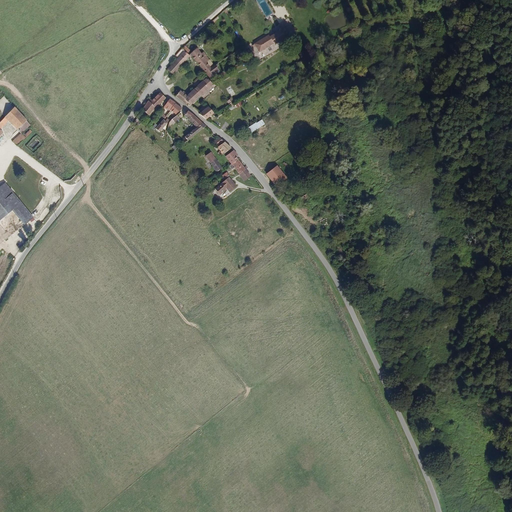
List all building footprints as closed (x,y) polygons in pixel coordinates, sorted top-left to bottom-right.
[(291,42),(295,40),(293,36),(295,32),(294,30),(293,29),(291,27),(289,27),(287,28),(286,30),(286,32),(276,38),(274,36),(261,44),(262,46),(266,52),(279,44),(280,46),(283,44),(285,46),(287,46),(290,45),(291,42)] [(197,54),(191,48),(188,52),(194,57),(197,54)] [(212,60),(214,59),(210,54),(208,55),(204,51),(197,58),(211,73),(219,67),(212,60)] [(194,57),(188,52),(182,58),(185,61),(183,62),(189,68),(196,59),(194,57)] [(181,76),(189,68),(183,62),(175,72),(181,76)] [(222,73),(221,71),(224,69),(221,65),(219,67),(211,73),(216,78),(222,73)] [(197,105),(219,84),(211,75),(208,78),(210,80),(193,97),(187,102),(192,107),(194,103),(197,105)] [(187,102),(193,97),(186,91),(180,97),(187,102)] [(156,117),(172,98),(166,95),(160,102),(158,100),(149,112),(156,117)] [(178,108),(182,104),(176,101),(171,107),(176,111),(178,108)] [(39,128),(18,104),(0,123),(0,156),(6,145),(0,142),(0,140),(7,131),(5,128),(14,119),(26,133),(28,134),(34,127),(37,130),(39,128)] [(184,113),(188,109),(182,104),(178,108),(184,113)] [(213,128),(195,112),(191,116),(205,129),(206,128),(210,131),(213,128)] [(179,128),(184,124),(181,119),(176,124),(179,128)] [(252,133),(265,124),(262,119),(248,127),(252,133)] [(163,132),(174,123),(170,120),(160,129),(163,132)] [(145,130),(149,125),(145,121),(141,127),(145,130)] [(193,142),(198,139),(193,132),(188,136),(193,142)] [(26,148),(31,135),(28,134),(26,133),(21,146),(26,148)] [(237,148),(230,143),(224,147),(230,154),(237,148)] [(245,158),(239,151),(232,156),(237,164),(243,160),(245,158)] [(227,169),(216,154),(212,158),(223,172),(227,169)] [(251,170),(243,160),(237,164),(244,174),(251,170)] [(290,177),(282,167),(272,174),(280,185),(290,177)] [(241,187),(235,179),(225,187),(227,190),(230,188),(231,190),(233,189),(235,191),(241,187)] [(34,216),(5,182),(0,186),(0,224),(11,238),(34,216)]
